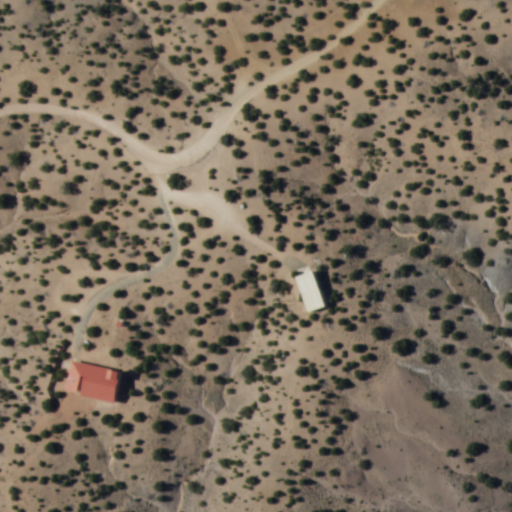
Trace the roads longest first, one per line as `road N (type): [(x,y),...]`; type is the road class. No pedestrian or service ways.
road 1 (residential): [(344,0),(177,170),(84,119),(0,120)]
road 2 (residential): [(294,511),(314,462),(309,331),(177,170)]
